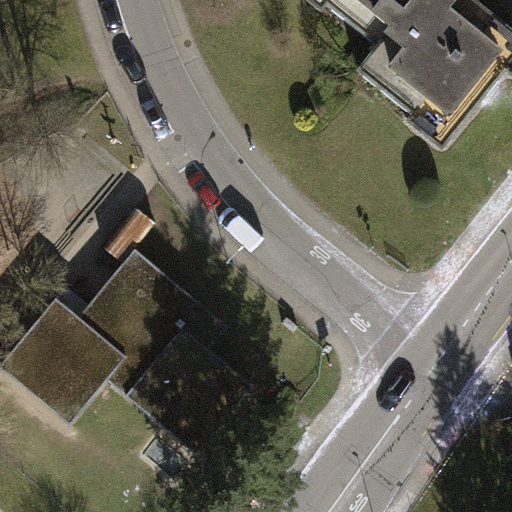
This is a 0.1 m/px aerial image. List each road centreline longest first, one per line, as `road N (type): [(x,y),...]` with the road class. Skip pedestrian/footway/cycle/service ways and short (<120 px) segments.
road 1 (residential): [(132,0),(170,102),(241,202),(435,363)]
road 2 (residential): [(435,363),(333,511)]
road 3 (residential): [(511,269),(435,363)]
